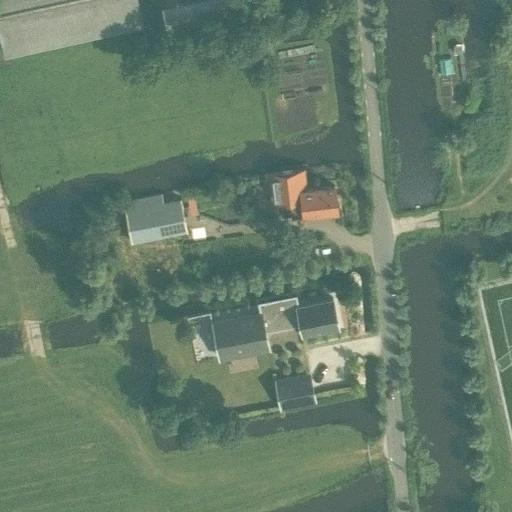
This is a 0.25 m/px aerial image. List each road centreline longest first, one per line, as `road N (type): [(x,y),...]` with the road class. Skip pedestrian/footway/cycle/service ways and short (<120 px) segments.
road 1 (tertiary): [(402,511),(362,0)]
road 2 (track): [(39,359),(182,498),(97,511)]
road 3 (track): [(182,498),(395,448)]
road 4 (track): [(39,359),(0,188)]
